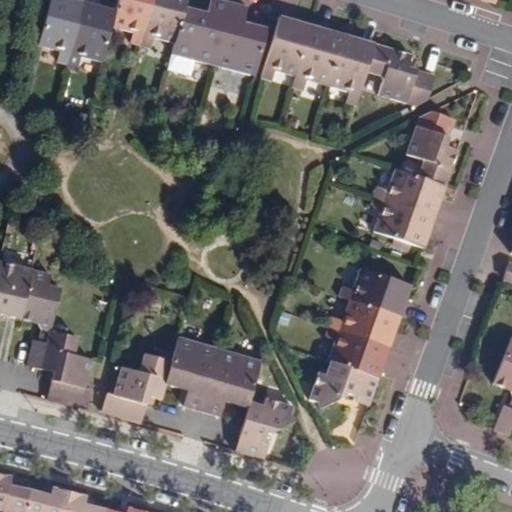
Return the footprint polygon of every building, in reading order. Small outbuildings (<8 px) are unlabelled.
[(54,56),(65,59),(80,0),(47,0),(37,41),(56,46),(54,56)] [(101,58),(110,23),(114,6),(91,0),(80,0),(65,59),(76,62),(78,52),(101,58)] [(115,0),(114,6),(110,23),(129,27),(126,36),(140,40),(151,0),(115,0)] [(174,40),(184,4),(184,0),(151,0),(140,40),(149,43),(151,34),(174,40)] [(174,40),(172,51),(194,57),(213,62),(230,0),(211,0),(209,11),(184,4),(174,40)] [(233,0),(230,0),(213,62),(249,71),(253,72),(266,25),(245,20),(249,4),(233,0)] [(274,68),(295,74),(310,22),(279,13),(260,74),(265,79),(271,79),(274,68)] [(340,32),(310,22),(295,74),(291,85),(303,89),(307,77),(326,82),(340,32)] [(354,102),(365,67),(373,42),(340,32),(326,82),(346,87),(343,99),(354,102)] [(410,54),(373,42),(365,67),(378,71),(381,77),(377,89),(416,101),(430,95),(437,74),(407,65),(410,54)] [(172,51),(168,66),(190,73),(194,57),(172,51)] [(419,177),(444,186),(457,152),(443,146),(453,118),(432,111),(422,117),(410,153),(421,157),(424,163),(419,177)] [(378,185),(374,196),(433,217),(444,186),(419,177),(395,168),(388,190),(378,185)] [(422,250),(433,217),(374,196),(370,208),(380,211),(373,232),(392,239),(410,245),(422,250)] [(407,253),(410,245),(392,239),(390,247),(407,253)] [(511,281),(511,263),(507,262),(502,278),(511,281)] [(0,311),(17,315),(28,269),(0,263),(0,311)] [(338,295),(346,298),(398,318),(409,287),(357,268),(350,288),(341,284),(338,295)] [(28,269),(17,315),(35,319),(36,323),(39,327),(37,336),(32,335),(26,364),(37,366),(47,328),(57,287),(43,285),(46,273),(28,269)] [(398,318),(346,298),(340,317),(330,315),(327,324),(388,347),(398,318)] [(327,360),(377,379),(388,347),(327,324),(322,336),(331,339),(324,359),(327,360)] [(47,328),(37,366),(50,369),(45,397),(85,407),(90,387),(81,384),(88,358),(75,355),(70,349),(75,335),(47,328)] [(507,434),(511,420),(511,336),(509,336),(491,379),(510,386),(509,389),(511,394),(508,403),(502,401),(492,428),(507,434)] [(170,360),(163,382),(185,388),(180,405),(198,410),(217,350),(176,338),(170,360)] [(246,406),(249,398),(260,362),(217,350),(198,410),(217,415),(222,399),(246,406)] [(163,382),(170,360),(144,353),(140,365),(134,369),(121,365),(112,394),(106,392),(100,411),(138,421),(146,396),(158,399),(163,382)] [(377,379),(327,360),(323,373),(317,371),(308,397),(317,398),(322,406),(342,396),(343,393),(355,397),(353,402),(367,406),(377,379)] [(249,398),(246,406),(241,422),(233,448),(263,458),(268,442),(264,441),(266,432),(273,433),(293,423),(289,415),(293,405),(267,396),(265,403),(249,398)] [(7,476),(0,474),(0,508),(3,509),(1,511),(23,511),(31,489),(13,484),(5,481),(7,476)] [(54,495),(56,487),(49,485),(47,493),(54,495)] [(47,493),(31,489),(23,511),(64,511),(71,491),(56,487),(54,495),(47,493)] [(83,494),(71,491),(64,511),(104,511),(106,508),(90,504),(81,501),(83,494)] [(92,497),(83,494),(81,501),(90,504),(92,497)]
